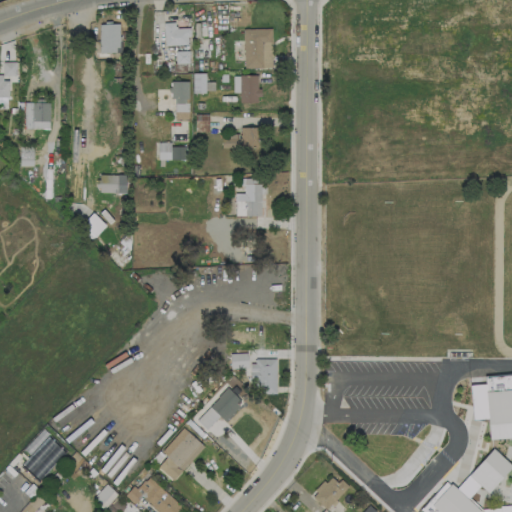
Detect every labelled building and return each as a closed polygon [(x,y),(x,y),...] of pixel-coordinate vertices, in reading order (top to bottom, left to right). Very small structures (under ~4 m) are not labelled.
[(189,27),(175,28),(175,21),(162,21),(163,45),(189,44),(189,27)] [(117,23),(98,24),(98,52),(118,52),(117,23)] [(270,28),(242,28),(243,68),(271,67),(270,28)] [(175,63),(188,63),(187,50),(174,51),(175,63)] [(0,96),(7,97),(8,77),(15,77),(16,62),(2,61),(1,75),(0,74),(0,96)] [(192,93),(204,92),(204,73),(192,73),(192,93)] [(238,92),(239,102),(258,102),(257,75),(231,75),(232,92),(238,92)] [(174,119),(187,119),(187,81),(169,81),(168,98),(174,98),(174,119)] [(48,128),(48,103),(23,102),(22,128),(48,128)] [(220,151),(258,151),(258,127),(239,127),(239,133),(220,133),(220,151)] [(157,159),(184,160),(184,144),(157,144),(157,159)] [(18,165),(31,166),(32,146),(19,145),(18,165)] [(119,174),(98,174),(98,191),(118,192),(119,174)] [(257,178),(243,178),(243,193),(234,193),(233,215),(259,215),(259,194),(265,194),(265,184),(256,184),(257,178)] [(247,368),(246,352),(229,353),(229,368),(247,368)] [(275,392),(276,360),(250,359),(250,392),(275,392)] [(471,420),(486,419),(487,439),(511,437),(511,373),(484,375),(485,383),(469,384),(471,420)] [(224,422),(241,404),(224,388),(195,420),(205,429),(218,416),(224,422)] [(160,451),(166,456),(156,466),(171,480),(203,447),(182,427),(160,451)] [(21,463),(38,479),(64,451),(47,435),(21,463)] [(467,474),(486,492),(511,466),(492,448),(467,474)] [(161,511),(173,511),(180,506),(147,476),(136,488),(132,485),(123,495),(133,504),(142,494),(161,511)] [(341,478),(336,483),(329,476),(310,495),(325,509),(348,485),(341,478)] [(479,486),(467,476),(456,488),(467,498),(479,486)] [(92,497),(103,507),(116,493),(105,483),(92,497)]
